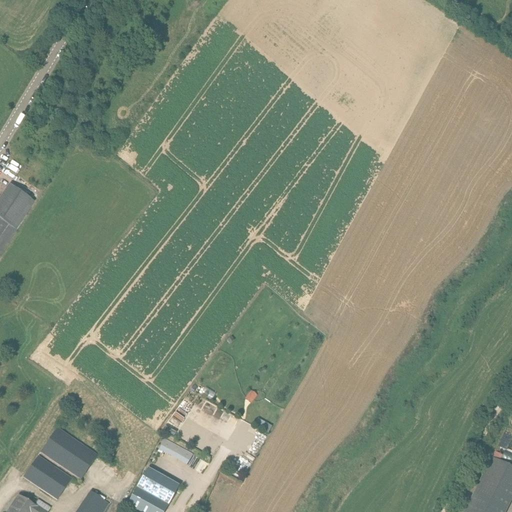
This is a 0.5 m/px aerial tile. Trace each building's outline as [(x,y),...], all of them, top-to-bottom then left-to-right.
[(0,253),(34,202),(10,185),(0,200),(0,253)] [(244,399),(251,404),(257,396),(251,391),(244,399)] [(255,427),(270,433),(273,426),(259,419),(255,427)] [(80,481),(98,456),(57,428),(40,454),(80,481)] [(167,438),(160,450),(189,466),(196,453),(167,438)] [(57,501),(72,479),(38,457),(23,478),(57,501)] [(504,511),(511,498),(511,468),(492,458),(464,511),(504,511)] [(178,486),(148,469),(136,488),(167,505),(178,486)] [(138,511),(163,511),(168,506),(167,505),(136,488),(126,505),(138,511)] [(104,511),(110,502),(90,491),(77,511),(104,511)] [(18,495),(7,511),(48,511),(51,508),(31,495),(27,501),(18,495)]
